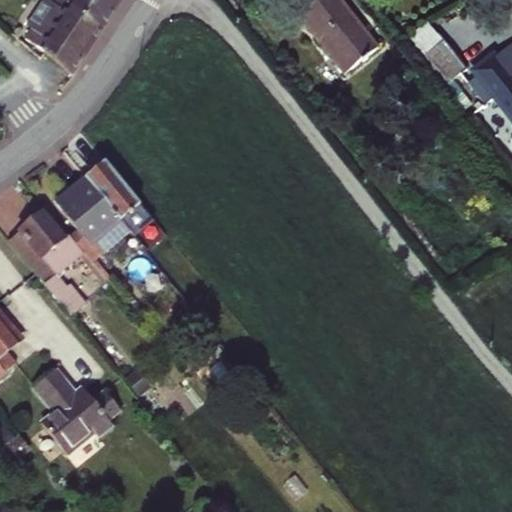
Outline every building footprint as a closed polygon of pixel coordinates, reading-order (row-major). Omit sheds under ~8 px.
[(101,29),(58,0),(53,0),(34,29),(47,38),(41,48),(70,79),(101,29)] [(58,0),(101,29),(119,0),(58,0)] [(340,0),(320,0),(299,17),(345,74),(379,48),(340,0)] [(423,59),(443,43),(430,26),(410,43),(423,59)] [(447,40),(423,59),(446,87),(470,68),(447,40)] [(490,54),(472,69),(476,75),(469,81),(484,100),(492,94),(511,119),(511,133),(507,137),(511,143),(511,47),(508,44),(492,56),(490,54)] [(132,211),(140,204),(106,162),(105,161),(91,173),(97,180),(92,185),(121,220),(129,213),(131,215),(133,213),(132,211)] [(97,180),(91,173),(86,177),(92,185),(97,180)] [(130,230),(121,220),(92,185),(86,177),(55,204),(76,230),(70,235),(92,262),(97,258),(130,230)] [(70,235),(68,233),(64,236),(44,213),(19,235),(71,298),(101,273),(92,262),(70,235)] [(97,258),(92,262),(101,273),(108,280),(112,277),(97,258)] [(119,295),(130,285),(121,274),(109,283),(119,295)] [(0,320),(0,363),(7,371),(17,363),(8,352),(19,344),(0,320)] [(28,355),(19,344),(8,352),(17,363),(28,355)] [(0,363),(0,395),(12,386),(2,375),(7,371),(0,363)] [(55,414),(46,420),(71,450),(95,431),(100,437),(115,425),(110,419),(121,410),(106,391),(94,401),(85,389),(77,395),(57,369),(34,388),(55,414)] [(71,450),(46,420),(43,424),(67,454),(71,450)]
